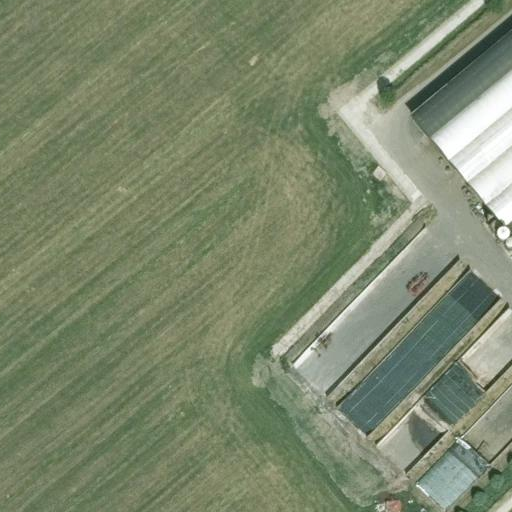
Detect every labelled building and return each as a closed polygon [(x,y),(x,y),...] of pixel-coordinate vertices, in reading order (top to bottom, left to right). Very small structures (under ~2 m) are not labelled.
[(511,35),(411,120),(511,240),(511,35)] [(318,389),(458,255),(432,229),(293,363),(318,389)] [(376,443),(406,471),(511,360),(511,330),(485,359),(488,362),(482,369),(485,372),(473,384),(464,375),(457,382),(445,371),(376,443)] [(338,399),(364,426),(389,403),(376,389),(386,380),(373,366),(338,399)] [(454,446),(415,482),(437,506),(476,469),(454,446)]
